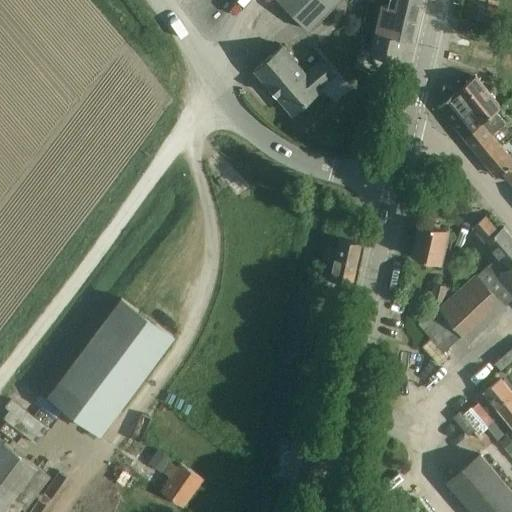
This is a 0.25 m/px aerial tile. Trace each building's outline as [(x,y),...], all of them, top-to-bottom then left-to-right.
[(276,0),(306,30),(337,0),(276,0)] [(390,0),(389,5),(381,3),(369,54),(401,61),(405,39),(412,41),(421,0),(390,0)] [(473,0),(465,0),(462,18),(473,20),(477,1),(473,0)] [(253,69),(271,90),(291,113),(321,88),(334,76),(321,60),(306,73),(282,45),(253,69)] [(511,181),(511,159),(491,134),(505,122),(497,113),(483,124),(481,122),(499,105),(474,76),(458,89),(458,88),(444,85),(440,103),(440,104),(438,106),(495,176),(500,171),(510,183),(511,181)] [(439,308),(418,324),(431,338),(422,346),(439,364),(447,355),(444,352),(463,335),(468,341),(506,307),(511,313),(511,238),(502,227),(499,230),(486,216),(473,228),(497,256),(476,275),(475,274),(443,304),(440,306),(439,308)] [(440,264),(448,229),(419,222),(411,257),(440,264)] [(324,246),(322,259),(334,262),(330,280),(351,285),(361,243),(339,239),(337,249),(324,246)] [(429,304),(439,306),(444,285),(434,283),(429,304)] [(443,304),(447,286),(444,285),(439,306),(440,306),(441,303),(443,304)] [(100,433),(127,397),(174,336),(121,297),(49,394),(100,433)] [(511,346),(493,363),(500,371),(511,360),(511,346)] [(511,424),(511,423),(511,392),(501,379),(485,392),(511,424)] [(467,420),(460,426),(472,440),(487,427),(493,421),(478,402),(471,408),(470,407),(462,414),(467,420)] [(511,441),(507,435),(499,441),(509,453),(511,450),(511,441)] [(0,511),(23,511),(49,477),(38,468),(0,439),(0,511)] [(277,471),(276,474),(286,476),(307,480),(315,444),(307,443),(293,440),(290,455),(280,452),(277,471)] [(149,458),(147,462),(159,471),(163,473),(164,472),(170,476),(160,490),(184,506),(203,478),(179,462),(177,466),(171,462),(173,459),(157,448),(149,458)] [(511,511),(511,491),(479,453),(445,481),(471,511),(511,511)] [(280,498),(277,511),(289,511),(292,501),(280,498)]
